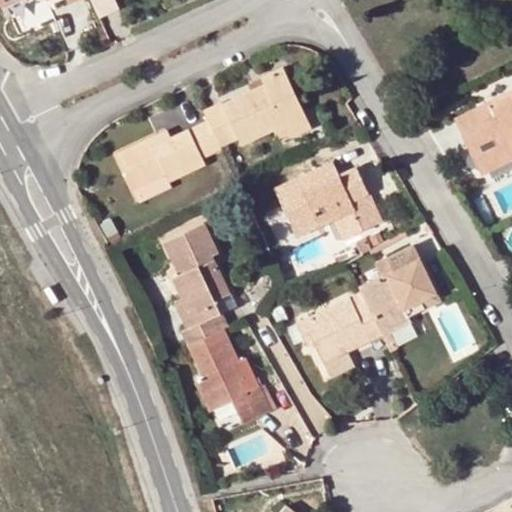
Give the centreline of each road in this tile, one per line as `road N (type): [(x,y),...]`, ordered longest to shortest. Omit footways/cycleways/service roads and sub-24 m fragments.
road 1 (residential): [(302,8),(332,26),(511,337)]
road 2 (residential): [(25,140),(285,15)]
road 3 (residential): [(258,0),(8,109)]
road 4 (tertiary): [(118,343),(69,215),(25,140)]
road 5 (tertiary): [(0,159),(57,264),(118,343)]
road 6 (tertiary): [(118,343),(175,511)]
road 7 (residential): [(511,470),(419,505),(376,473)]
